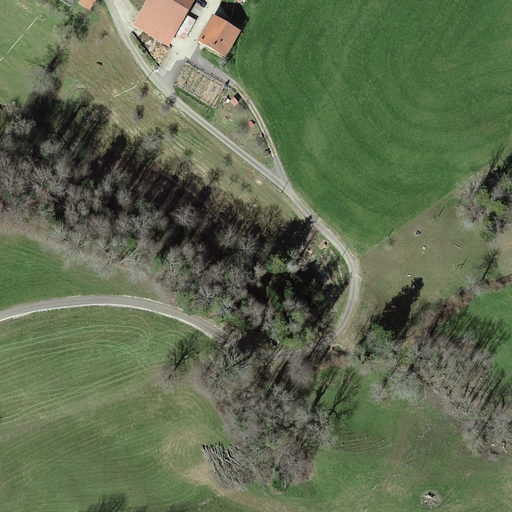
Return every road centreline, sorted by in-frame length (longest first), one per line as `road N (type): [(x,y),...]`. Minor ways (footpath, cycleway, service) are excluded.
road 1 (track): [(0,316),(73,300),(118,300),(183,315),(259,355),(320,343),(344,319),(352,268),(283,184)]
road 2 (track): [(110,0),(124,37),(157,83),(266,172),(283,184),(242,92),(184,54)]
road 3 (track): [(119,27),(184,54),(215,0)]
